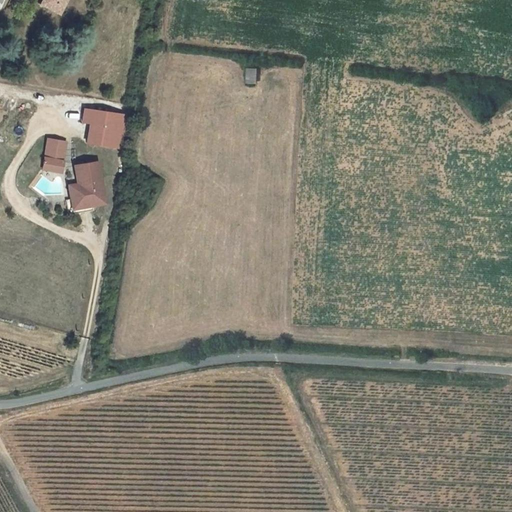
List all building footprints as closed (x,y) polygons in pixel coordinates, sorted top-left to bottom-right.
[(59,15),(62,10),(47,2),(47,0),(42,0),(40,4),(59,15)] [(47,0),(47,2),(62,10),(67,0),(47,0)] [(244,68),(244,84),(255,84),(255,69),(244,68)] [(126,115),(94,109),(91,121),(99,123),(95,142),(120,147),(126,115)] [(135,117),(126,115),(120,147),(130,149),(135,117)] [(65,158),(67,143),(51,140),(48,155),(65,158)] [(62,172),(65,162),(46,158),(44,169),(62,172)] [(67,200),(69,215),(95,211),(94,206),(106,204),(99,162),(76,166),(79,185),(70,186),(72,200),(67,200)]
